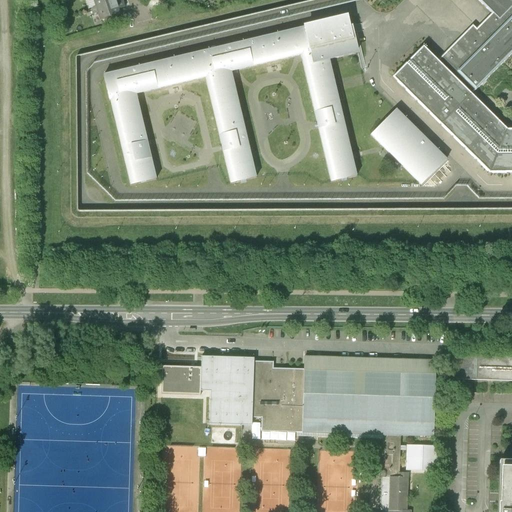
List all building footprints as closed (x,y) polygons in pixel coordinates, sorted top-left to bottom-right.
[(95,0),(98,10),(120,3),(118,0),(95,0)] [(511,0),(476,0),(492,17),(478,33),(474,29),(437,63),(473,96),(511,55),(511,0)] [(123,13),(120,3),(98,10),(101,20),(123,13)] [(352,29),(349,17),(103,75),(131,186),(157,180),(148,144),(136,96),(141,95),(205,81),(221,148),(229,184),(257,178),(256,176),(233,73),(236,73),(297,59),(301,58),(316,125),(329,183),(358,176),(354,156),(330,61),(354,55),(358,54),(352,29)] [(511,132),(507,132),(473,96),(437,63),(424,49),(395,80),(492,176),(511,175),(511,132)] [(421,186),(446,160),(396,110),(395,111),(370,136),(401,167),(416,182),(421,186)] [(511,355),(451,354),(451,380),(511,382),(511,355)] [(436,361),(306,357),(305,369),(304,434),(303,436),(433,440),(436,361)] [(254,416),(255,361),(201,360),(200,391),(211,391),(210,425),(254,426),(254,416)] [(304,434),(305,369),(274,368),(274,362),(255,361),(254,416),(264,416),(264,433),(304,434)] [(167,388),(187,389),(187,363),(167,363),(167,388)] [(438,447),(405,446),(405,471),(410,471),(437,472),(438,447)] [(511,511),(511,469),(495,469),(493,511),(511,511)] [(398,478),(382,477),(380,511),(411,511),(412,510),(408,510),(410,471),(405,471),(398,471),(398,478)]
